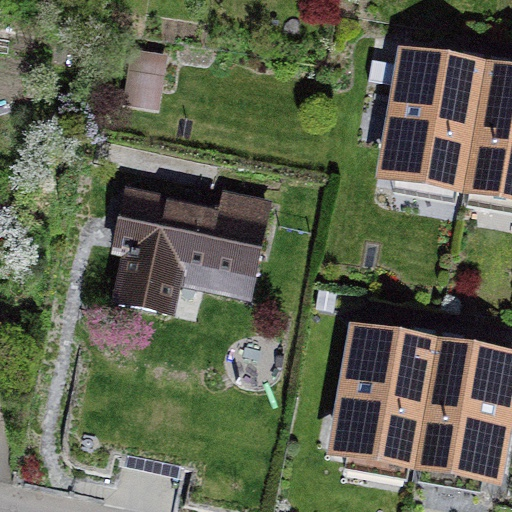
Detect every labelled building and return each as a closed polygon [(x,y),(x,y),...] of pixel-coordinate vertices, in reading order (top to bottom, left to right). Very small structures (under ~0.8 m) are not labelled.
[(484,76),(407,62),(387,175),(464,189),(484,76)] [(511,80),(484,76),(464,189),(511,197),(511,80)] [(264,226),(127,197),(115,254),(128,257),(118,305),(168,316),(179,266),(207,272),(203,288),(249,298),(264,226)] [(436,351),(359,338),(339,451),(416,465),(436,351)] [(436,351),(416,465),(492,478),(511,365),(436,351)]
